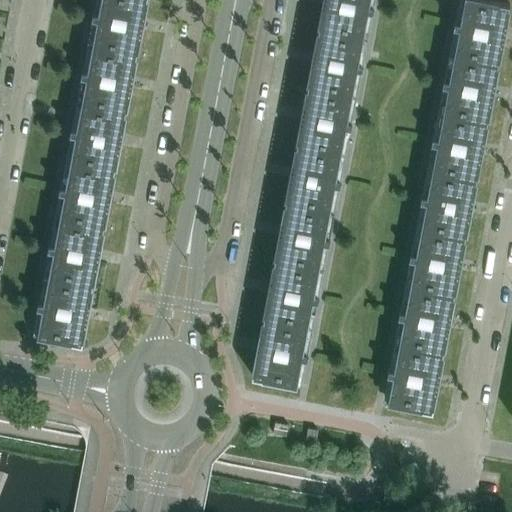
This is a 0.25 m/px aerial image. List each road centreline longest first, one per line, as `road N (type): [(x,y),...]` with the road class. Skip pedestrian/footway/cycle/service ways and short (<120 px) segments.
road 1 (residential): [(457,493),(511,207)]
road 2 (residential): [(223,249),(271,0)]
road 3 (residential): [(200,0),(154,239)]
road 4 (residential): [(0,185),(35,0)]
road 5 (secondary): [(200,186),(226,50)]
road 6 (unclassified): [(119,393),(0,367)]
